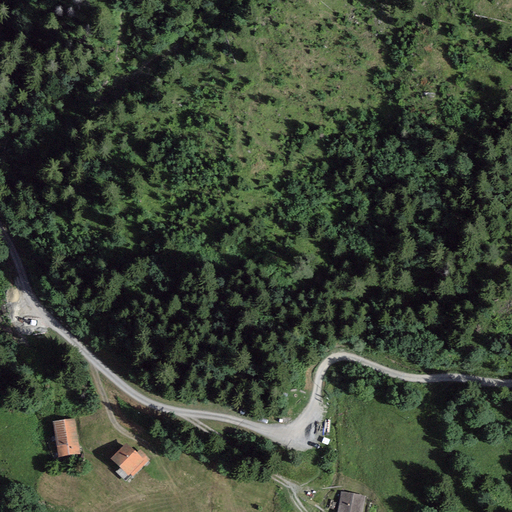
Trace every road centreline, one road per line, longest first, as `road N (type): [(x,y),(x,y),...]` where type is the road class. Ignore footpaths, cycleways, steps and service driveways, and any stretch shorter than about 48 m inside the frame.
road 1 (track): [(0,227),(46,317),(127,389),(174,410),(301,430)]
road 2 (track): [(301,430),(332,358),(418,378),(511,382)]
road 3 (track): [(180,411),(290,488)]
